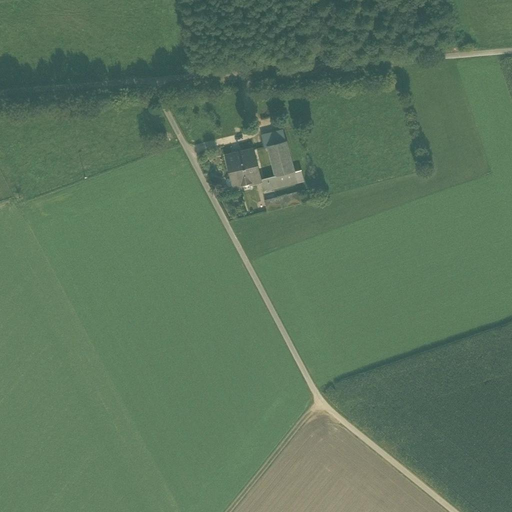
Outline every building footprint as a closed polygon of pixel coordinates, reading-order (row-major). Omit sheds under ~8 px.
[(155,133),(159,143),(168,140),(164,129),(155,133)] [(264,148),(268,147),(268,145),(285,141),(282,132),(261,137),(264,148)] [(293,172),(285,141),(268,145),(268,147),(276,177),(293,172)] [(261,181),(254,156),(258,155),(256,149),(225,157),(227,163),(231,179),(227,180),(226,183),(227,186),(229,187),(233,186),(233,188),(259,181),(261,181)] [(301,170),(293,172),(296,183),(304,181),(301,170)] [(293,172),(276,177),(279,187),(296,183),(293,172)] [(262,192),(279,187),(276,177),(261,181),(259,181),(262,192)] [(264,202),(267,212),(301,203),(298,193),(264,202)]
